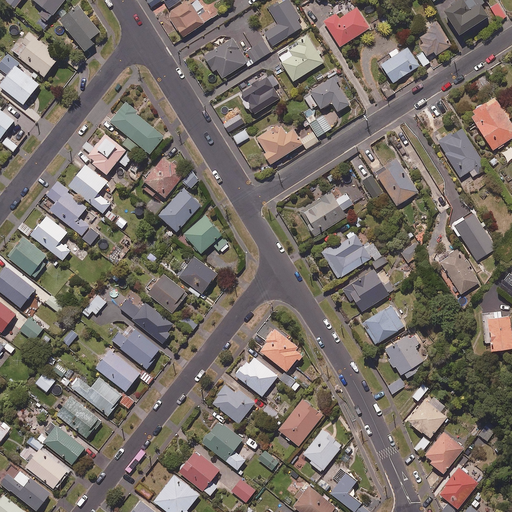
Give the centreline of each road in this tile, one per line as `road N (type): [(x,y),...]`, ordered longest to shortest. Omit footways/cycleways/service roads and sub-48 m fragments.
road 1 (residential): [(278,262),(82,511)]
road 2 (residential): [(511,34),(246,203)]
road 3 (residential): [(409,511),(365,403),(278,262)]
road 4 (residential): [(140,32),(0,210)]
road 5 (residential): [(246,203),(140,32)]
